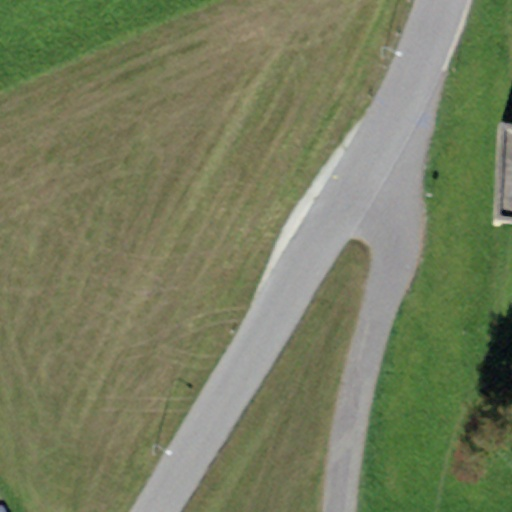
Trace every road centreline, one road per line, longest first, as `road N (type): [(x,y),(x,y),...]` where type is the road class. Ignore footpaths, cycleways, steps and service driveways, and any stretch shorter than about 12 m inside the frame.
road 1 (residential): [(157,511),(378,152)]
road 2 (residential): [(333,511),(350,399),(392,242),(378,152)]
road 3 (residential): [(437,0),(378,152)]
